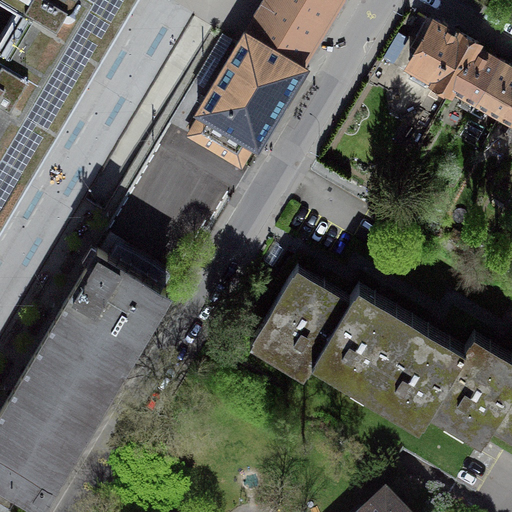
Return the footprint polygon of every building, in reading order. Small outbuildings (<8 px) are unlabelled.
[(0,0),(0,224),(17,196),(133,0),(0,0)] [(328,17),(338,0),(267,0),(265,4),(248,31),(301,62),(318,35),(328,17)] [(433,79),(451,89),(478,41),(460,31),(459,33),(453,30),(434,19),(409,63),(415,66),(410,75),(425,83),(430,75),(434,77),(433,79)] [(241,164),(254,143),(258,146),(282,106),(306,65),(301,62),(248,31),(245,29),(197,109),(201,112),(189,133),(241,164)] [(479,42),(478,41),(451,89),(452,89),(453,87),(464,93),(459,102),(471,109),(500,58),(489,51),(477,44),(479,42)] [(511,64),(500,58),(471,109),(484,116),(488,107),(500,114),(511,93),(511,64)] [(511,93),(500,114),(511,120),(507,129),(511,131),(511,93)] [(97,247),(0,410),(0,501),(10,508),(22,487),(40,498),(166,288),(97,247)] [(253,334),(307,367),(355,287),(356,286),(354,286),(346,300),(320,284),(294,269),(294,268),(293,268),(253,334)] [(379,301),(355,287),(307,367),(308,367),(317,352),(364,380),(402,315),(379,301)] [(430,332),(402,315),(364,380),(422,415),(471,335),(470,335),(462,346),(460,345),(457,349),(430,332)] [(511,387),(511,360),(496,351),(471,336),(471,335),(422,415),(423,416),(432,401),(485,432),(511,387)] [(511,387),(485,432),(485,433),(494,418),(511,428),(511,387)]
